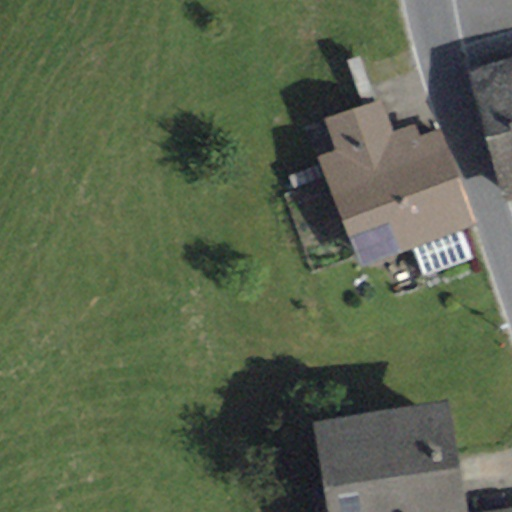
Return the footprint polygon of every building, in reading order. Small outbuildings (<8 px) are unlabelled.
[(473,74),(500,67),(497,58),(470,65),(473,74)] [(511,193),(511,63),(500,67),(473,74),(506,195),(511,193)] [(472,218),(441,135),(412,146),(407,133),(391,139),(380,110),(330,128),(341,158),(351,183),(340,187),(366,257),(411,241),(425,276),(470,260),(457,224),(472,218)] [(340,187),(351,183),(341,158),(327,163),(337,188),(340,187)] [(453,511),(438,420),(331,438),(343,511),(453,511)]
